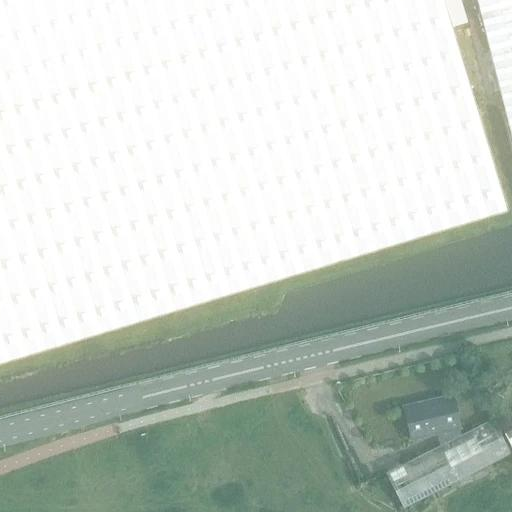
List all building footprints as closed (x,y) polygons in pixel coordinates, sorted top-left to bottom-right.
[(441,0),(0,0),(0,362),(505,209),(441,0)] [(511,0),(474,0),(504,115),(511,146),(511,0)] [(410,440),(458,429),(450,397),(403,408),(410,440)] [(409,461),(390,471),(406,501),(507,452),(490,420),(409,461)] [(511,429),(503,434),(511,451),(511,429)]
